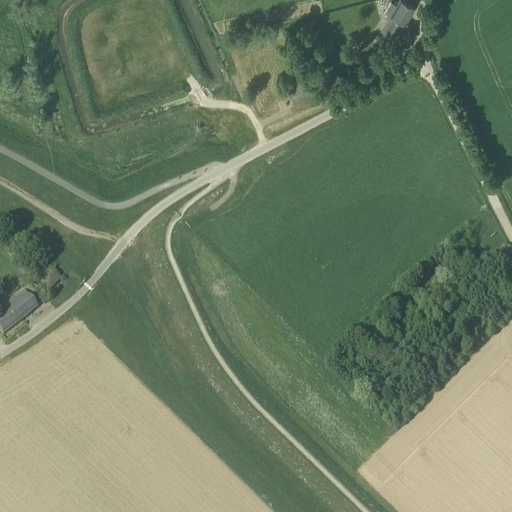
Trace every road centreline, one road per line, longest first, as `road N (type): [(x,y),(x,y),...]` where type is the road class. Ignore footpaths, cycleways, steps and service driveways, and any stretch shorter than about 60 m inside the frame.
road 1 (unclassified): [(0,360),(90,287),(162,206),(426,66)]
road 2 (unclassified): [(511,234),(426,66)]
